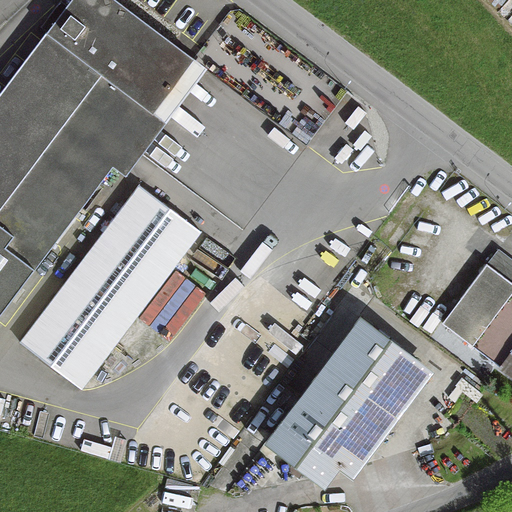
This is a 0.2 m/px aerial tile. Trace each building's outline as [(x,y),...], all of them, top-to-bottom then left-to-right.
[(0,312),(191,60),(112,0),(68,0),(0,90),(0,312)] [(18,342),(18,343),(79,389),(198,232),(137,185),(18,342)] [(511,284),(511,265),(494,252),(485,264),(511,284)] [(511,285),(484,264),(440,323),(511,378),(511,285)] [(311,476),(339,467),(417,363),(357,317),(263,441),(310,477),(311,476)]
